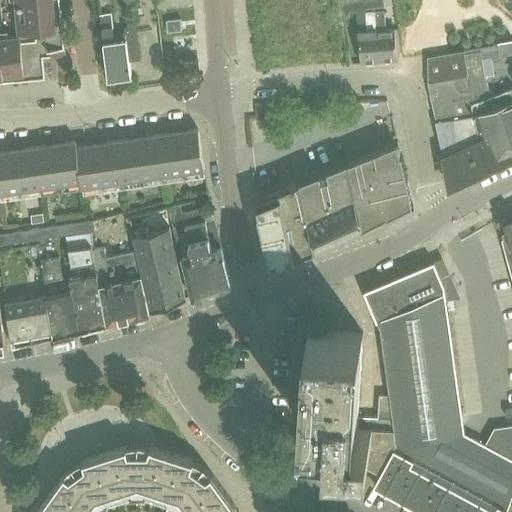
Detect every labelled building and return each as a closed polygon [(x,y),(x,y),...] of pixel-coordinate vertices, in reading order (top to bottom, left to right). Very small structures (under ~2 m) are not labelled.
[(66,54),(60,0),(16,0),(20,36),(0,37),(0,81),(46,78),(44,56),(66,54)] [(363,9),(362,0),(343,3),(344,12),(363,9)] [(383,0),(364,0),(362,0),(363,9),(384,6),(383,0)] [(110,75),(132,73),(130,57),(140,55),(136,23),(114,26),(112,11),(102,12),(110,75)] [(384,11),(374,12),(379,60),(397,59),(395,28),(386,29),(384,11)] [(361,62),(379,60),(374,12),(366,12),(368,31),(359,32),(361,62)] [(182,27),(181,16),(167,17),(168,29),(182,27)] [(497,44),(485,46),(487,57),(498,55),(497,44)] [(428,56),(427,79),(428,82),(431,95),(448,179),(450,185),(451,184),(488,167),(511,155),(511,86),(490,93),(484,77),(480,50),(464,51),(428,56)] [(199,129),(158,134),(164,175),(205,169),(199,129)] [(0,192),(0,193),(81,181),(82,187),(164,175),(158,134),(78,146),(77,140),(0,151),(0,192)] [(412,201),(412,199),(411,199),(407,179),(408,179),(402,153),(401,153),(398,141),(381,148),(383,158),(375,160),(387,217),(389,216),(388,215),(407,206),(407,207),(409,206),(410,207),(415,205),(414,200),(412,201)] [(387,217),(375,160),(365,162),(363,156),(348,162),(361,224),(362,227),(386,215),(387,217)] [(325,172),(338,234),(361,224),(348,162),(328,170),(328,172),(325,172)] [(320,173),(300,181),(314,245),(338,234),(325,172),(320,173)] [(315,249),(314,245),(300,181),(280,189),(295,258),(296,258),(296,257),(315,249)] [(257,204),(259,211),(258,211),(263,233),(264,232),(270,262),(269,262),(270,264),(271,264),(275,266),(277,266),(277,265),(294,258),(295,258),(280,189),(279,190),(282,203),(277,204),(274,197),(257,204)] [(45,219),(44,211),(32,213),(33,221),(45,219)] [(212,217),(181,225),(192,267),(185,269),(192,295),(201,291),(202,294),(231,283),(212,217)] [(511,218),(505,222),(510,234),(507,236),(509,241),(503,243),(511,278),(511,218)] [(93,220),(0,233),(0,243),(69,233),(90,230),(95,229),(93,220)] [(186,297),(185,296),(169,228),(134,236),(151,310),(163,306),(164,308),(175,304),(174,301),(186,297)] [(103,323),(100,315),(91,262),(96,261),(92,244),(90,230),(69,233),(74,264),(81,262),(84,275),(72,278),(80,328),(103,323)] [(107,322),(126,317),(132,316),(149,311),(134,249),(108,256),(106,246),(94,248),(94,244),(92,244),(96,261),(107,322)] [(72,278),(72,276),(66,277),(61,256),(41,259),(54,335),(62,333),(80,328),(72,278)] [(379,327),(389,395),(392,417),(395,441),(379,471),(373,482),(425,511),(505,511),(511,490),(511,422),(506,424),(491,426),(482,443),(465,432),(443,283),(433,260),(364,290),(379,327)] [(11,333),(12,340),(13,345),(54,335),(45,294),(6,301),(11,333)] [(392,417),(389,395),(380,395),(378,418),(358,416),(363,331),(308,327),(302,424),(328,426),(328,432),(327,442),(343,443),(343,451),(353,457),(379,471),(395,441),(392,417)] [(193,459),(150,445),(148,451),(128,451),(127,445),(83,459),(85,465),(70,476),(65,473),(38,510),(39,511),(86,511),(97,497),(139,483),(180,496),(190,511),(235,511),(239,510),(212,473),(207,477),(191,465),(193,459)]
